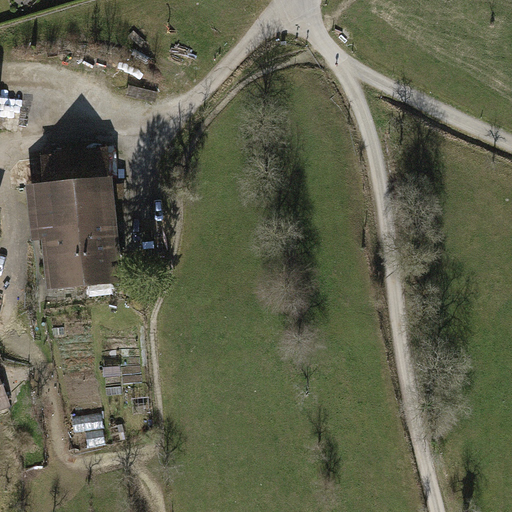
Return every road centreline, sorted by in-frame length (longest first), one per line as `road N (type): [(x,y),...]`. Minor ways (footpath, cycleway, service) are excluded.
road 1 (track): [(438,511),(409,393),(378,164),(339,61)]
road 2 (track): [(511,144),(339,61)]
